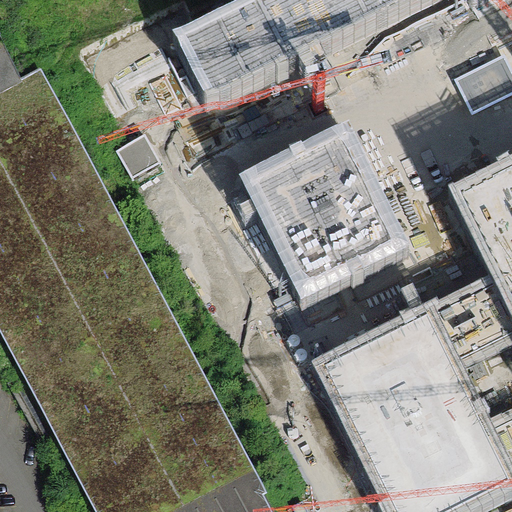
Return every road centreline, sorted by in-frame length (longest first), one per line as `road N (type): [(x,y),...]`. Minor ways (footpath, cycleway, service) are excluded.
road 1 (motorway): [(210,511),(0,99)]
road 2 (motorway): [(0,231),(71,377),(150,511)]
